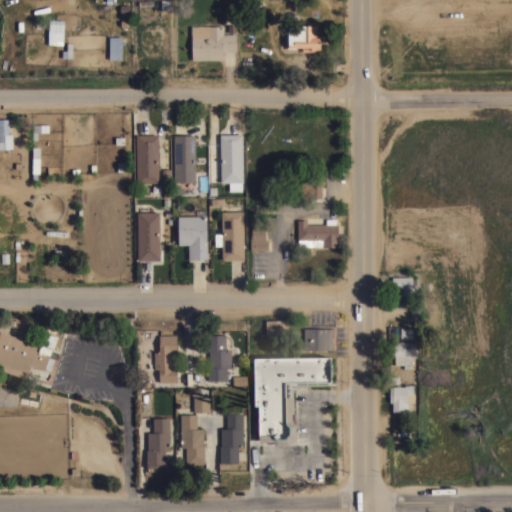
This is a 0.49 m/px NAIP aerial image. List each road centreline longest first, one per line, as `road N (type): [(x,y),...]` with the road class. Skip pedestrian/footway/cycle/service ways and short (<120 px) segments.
road 1 (secondary): [(364,511),(358,0)]
road 2 (residential): [(364,502),(0,507)]
road 3 (residential): [(361,301),(0,299)]
road 4 (residential): [(0,98),(359,100)]
road 5 (residential): [(359,100),(511,100)]
road 6 (residential): [(511,499),(364,502)]
